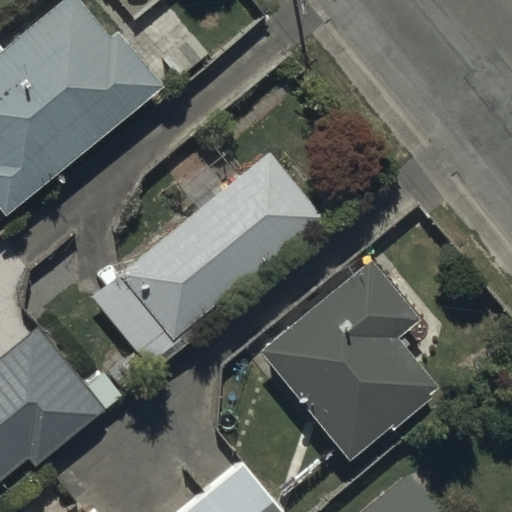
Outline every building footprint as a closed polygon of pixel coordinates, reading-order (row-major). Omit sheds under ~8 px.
[(0,220),(2,223),(158,95),(115,42),(106,49),(68,2),(0,57),(0,220)] [(268,161),(89,303),(148,378),(198,339),(190,330),(320,227),(268,161)] [(416,330),(364,271),(258,362),(350,470),(433,399),(391,350),(416,330)] [(0,485),(26,465),(32,473),(104,417),(39,335),(0,365),(0,485)] [(215,441),(180,468),(206,501),(191,511),(270,511),(240,474),(215,441)] [(426,511),(403,483),(367,511),(426,511)]
